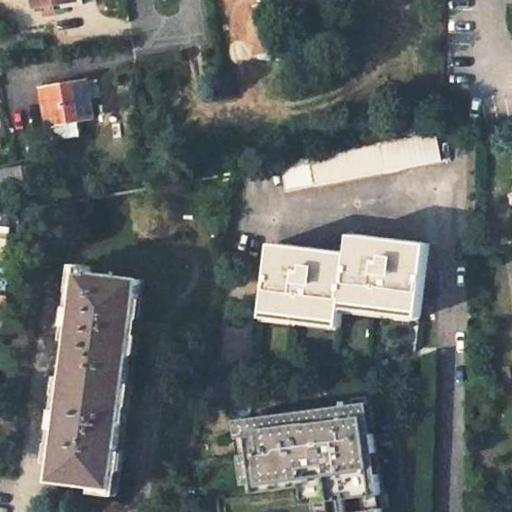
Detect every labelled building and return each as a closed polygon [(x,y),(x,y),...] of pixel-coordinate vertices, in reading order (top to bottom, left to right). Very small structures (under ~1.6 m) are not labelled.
[(38,0),(40,11),(82,4),(81,0),(38,0)] [(89,80),(43,87),(49,125),(95,117),(89,80)] [(315,185),(441,160),(436,131),(284,161),(289,190),(315,185)] [(32,165),(2,171),(6,191),(36,186),(32,165)] [(430,243),(354,233),(351,253),(345,307),(420,317),(430,243)] [(351,253),(275,243),(265,316),(342,326),(345,307),(351,253)] [(142,279),(82,272),(80,292),(78,307),(71,306),(68,323),(75,324),(71,360),(130,367),(142,279)] [(130,367),(71,360),(64,410),(57,409),(55,427),(61,427),(54,479),(114,487),(130,367)] [(367,435),(363,405),(237,421),(239,435),(247,434),(249,449),(241,450),(244,474),(260,471),(263,490),(301,485),(303,504),(336,500),(338,511),(384,511),(384,508),(367,511),(365,497),(382,494),(380,475),(373,476),(370,456),(377,455),(375,434),(367,435)] [(239,435),(241,450),(249,449),(247,434),(239,435)] [(247,492),(263,490),(260,471),(244,474),(247,492)]
